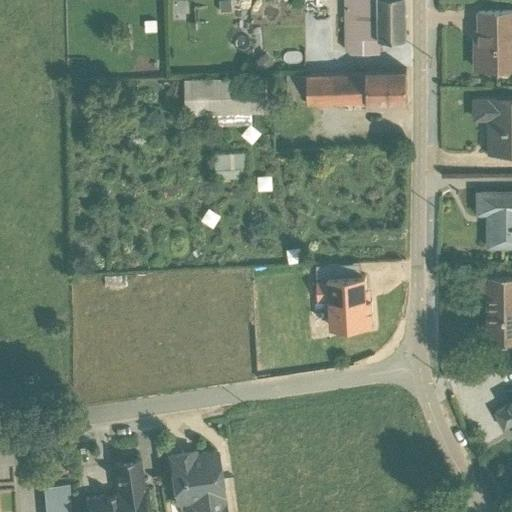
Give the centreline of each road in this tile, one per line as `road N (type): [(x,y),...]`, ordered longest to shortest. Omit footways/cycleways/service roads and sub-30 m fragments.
road 1 (residential): [(416,370),(0,428)]
road 2 (residential): [(416,0),(416,370)]
road 3 (residential): [(416,370),(443,442),(487,511)]
